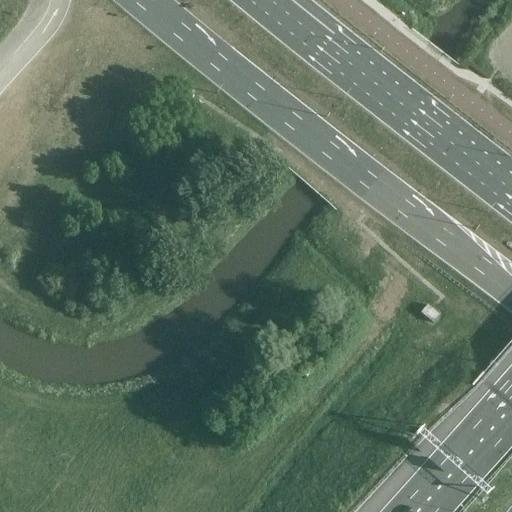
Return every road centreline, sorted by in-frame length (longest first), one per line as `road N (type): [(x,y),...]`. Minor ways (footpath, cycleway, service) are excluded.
road 1 (trunk): [(142,0),(511,296)]
road 2 (trunk): [(511,201),(263,0)]
road 3 (motorway): [(511,420),(430,511)]
